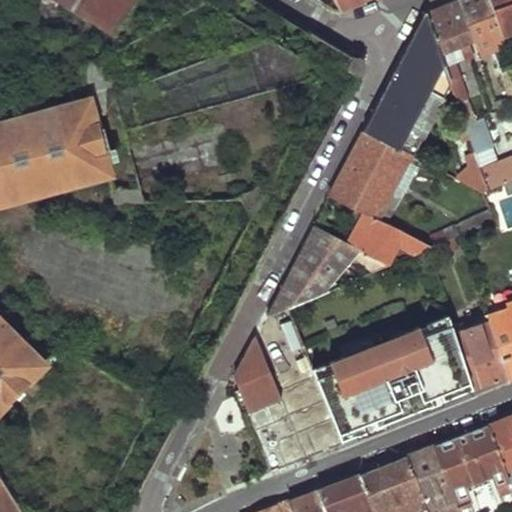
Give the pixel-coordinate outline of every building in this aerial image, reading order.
[(42,0),(119,35),(135,0),(42,0)] [(225,14),(230,9),(215,0),(188,0),(190,10),(225,14)] [(329,0),(335,11),(364,0),(329,0)] [(456,0),(455,1),(469,43),(475,41),(461,0),(456,0)] [(502,73),(511,103),(511,62),(491,0),(461,0),(475,41),(492,36),(503,64),(502,73)] [(511,0),(491,0),(511,62),(511,34),(511,32),(511,31),(511,0)] [(469,43),(455,1),(425,12),(451,84),(454,94),(461,91),(455,67),(464,63),(474,59),(469,43)] [(363,128),(410,152),(412,153),(451,84),(425,12),(421,16),(392,73),(363,128)] [(365,63),(351,55),(344,69),(358,76),(365,63)] [(303,79),(318,95),(331,72),(310,59),(303,79)] [(0,419),(49,367),(45,364),(0,319),(0,208),(109,178),(115,176),(91,96),(84,98),(0,121),(0,419)] [(467,128),(475,125),(471,115),(463,117),(467,128)] [(467,128),(477,155),(482,152),(479,141),(482,141),(475,125),(467,128)] [(346,161),(329,194),(361,210),(377,218),(410,152),(363,128),(346,161)] [(410,152),(377,218),(387,222),(419,157),(412,153),(410,152)] [(479,161),(489,189),(511,180),(511,157),(490,165),(487,157),(479,161)] [(462,172),(460,178),(484,191),(489,189),(479,161),(471,164),(462,172)] [(276,178),(236,198),(255,217),(276,178)] [(361,210),(346,240),(391,263),(399,245),(416,252),(430,246),(434,245),(424,240),(387,222),(377,218),(361,210)] [(424,240),(434,245),(464,232),(495,219),(491,210),(424,240)] [(284,280),(266,315),(274,312),(284,308),(342,283),(333,279),(352,259),(375,269),(391,263),(346,240),(313,225),(284,280)] [(430,246),(432,254),(449,248),(450,251),(467,244),(464,232),(434,245),(430,246)] [(492,324),(509,380),(511,378),(511,302),(508,304),(510,309),(489,316),(492,324)] [(292,328),(284,308),(274,312),(282,332),(292,328)] [(450,314),(427,323),(430,333),(453,324),(450,314)] [(454,327),(456,336),(492,324),(489,316),(489,314),(454,327)] [(423,336),(419,326),(390,338),(391,340),(357,353),(356,351),(328,362),(331,372),(326,374),(314,379),(341,442),(356,436),(353,430),(374,422),(377,428),(393,422),(433,406),(431,399),(441,395),(444,402),(473,391),(456,336),(454,327),(453,324),(430,333),(423,336)] [(491,387),(509,380),(492,324),(456,336),(473,391),(474,394),(491,387)] [(297,340),(292,328),(282,332),(286,344),(297,340)] [(390,338),(387,330),(353,343),(356,351),(357,353),(391,340),(390,338)] [(233,379),(246,410),(277,396),(259,355),(253,341),(242,360),(233,379)] [(321,413),(289,343),(259,355),(277,396),(291,426),(321,413)] [(326,374),(322,364),(310,369),(314,379),(326,374)] [(169,380),(138,390),(149,419),(169,380)] [(444,402),(441,395),(431,399),(433,406),(444,402)] [(289,466),(305,460),(291,426),(277,396),(246,410),(273,473),(289,466)] [(485,424),(502,469),(511,466),(511,414),(500,419),(485,424)] [(377,428),(374,422),(353,430),(356,436),(377,428)] [(490,475),(498,497),(511,493),(502,469),(485,424),(459,434),(433,444),(455,501),(467,495),(462,482),(490,475)] [(406,455),(428,511),(440,511),(457,506),(455,501),(433,444),(419,450),(406,455)] [(428,511),(406,455),(382,464),(359,473),(374,511),(381,511),(394,507),(395,511),(406,511),(410,511),(428,511)] [(374,511),(359,473),(337,482),(316,490),(324,511),(374,511)] [(0,511),(29,511),(12,503),(0,484),(0,511)] [(286,502),(290,511),(324,511),(316,490),(300,496),(286,502)] [(511,511),(511,496),(511,493),(498,497),(503,511),(511,511)] [(259,511),(290,511),(286,502),(262,511),(259,511)]
